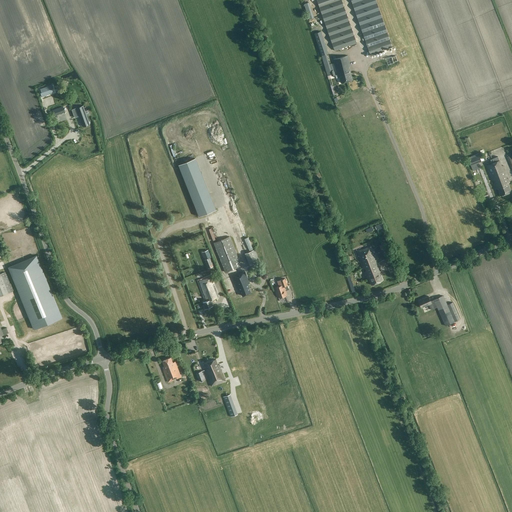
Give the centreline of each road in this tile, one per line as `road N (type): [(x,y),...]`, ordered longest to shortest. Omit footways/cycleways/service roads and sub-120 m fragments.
road 1 (tertiary): [(103,357),(385,292),(511,239)]
road 2 (unclassified): [(103,357),(95,329),(58,283),(0,123)]
road 3 (unclassified): [(137,511),(107,428),(103,357)]
